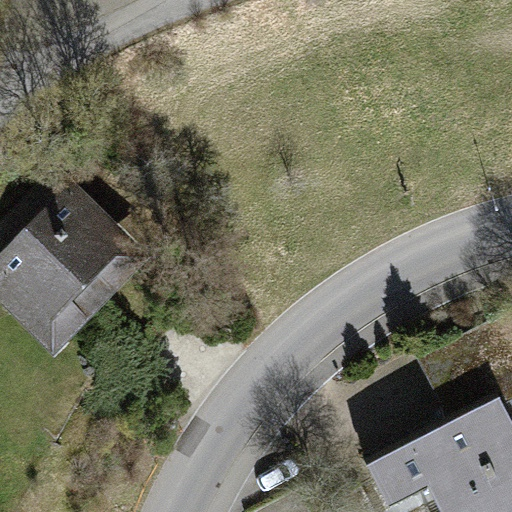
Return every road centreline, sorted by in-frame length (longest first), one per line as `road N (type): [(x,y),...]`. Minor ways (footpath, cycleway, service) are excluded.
road 1 (residential): [(177,511),(191,477),(270,370),(346,303),(435,253),(511,228)]
road 2 (residential): [(190,0),(73,58),(0,115)]
